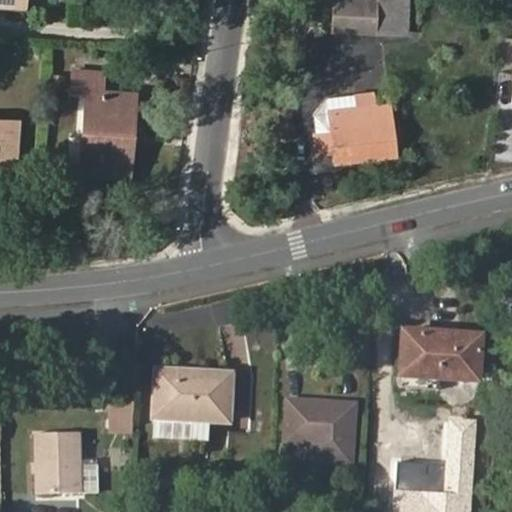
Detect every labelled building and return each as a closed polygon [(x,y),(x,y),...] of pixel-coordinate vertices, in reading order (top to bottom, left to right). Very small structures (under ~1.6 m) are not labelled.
[(318,0),(318,28),(334,29),(334,0),(318,0)] [(334,0),(334,29),(374,30),(374,0),(334,0)] [(374,0),(374,30),(408,31),(408,0),(374,0)] [(102,90),(102,71),(73,69),(71,88),(86,89),(80,170),(118,173),(122,132),(130,133),(133,93),(102,90)] [(65,88),(66,73),(51,72),(50,86),(65,88)] [(330,111),(357,108),(355,94),(327,97),(313,114),(316,132),(332,130),(330,111)] [(357,108),(330,111),(332,130),(316,132),(317,153),(335,152),(336,160),(395,153),(390,104),(357,108)] [(0,157),(14,158),(17,121),(0,119),(0,157)] [(118,173),(127,174),(130,133),(122,132),(118,173)] [(0,167),(14,169),(14,158),(0,157),(0,167)] [(476,379),(479,335),(401,330),(398,374),(476,379)] [(226,420),(229,375),(155,370),(153,416),(191,418),(226,420)] [(350,460),(353,404),(286,400),(284,441),(308,442),(308,457),(350,460)] [(111,429),(134,429),(134,401),(111,401),(111,429)] [(152,434),(189,436),(191,418),(153,416),(152,434)] [(30,499),(78,496),(77,436),(29,439),(30,466),(30,477),(30,499)]
